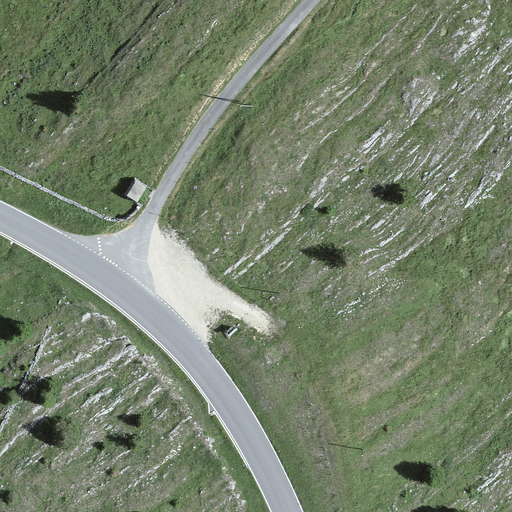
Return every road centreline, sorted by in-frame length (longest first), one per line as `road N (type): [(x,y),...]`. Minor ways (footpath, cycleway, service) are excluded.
road 1 (tertiary): [(0,216),(115,284),(185,346),(237,416),(286,511)]
road 2 (track): [(115,284),(198,134),(310,0)]
